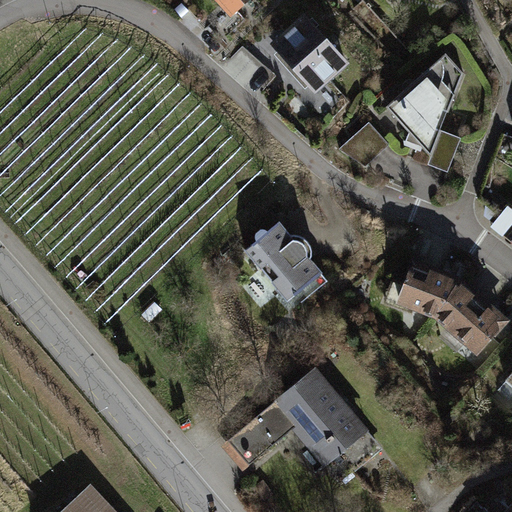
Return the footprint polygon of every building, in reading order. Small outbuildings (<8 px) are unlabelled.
[(223,0),(236,12),(248,0),(223,0)] [(383,0),(400,18),(420,0),(383,0)] [(304,8),(271,41),(314,85),(299,99),(324,125),(352,99),(332,79),(353,58),(304,8)] [(140,295),(272,172),(171,64),(87,20),(0,102),(0,112),(9,122),(2,134),(0,135),(0,145),(9,156),(3,167),(28,194),(0,178),(0,199),(82,286),(100,269),(112,276),(122,258),(133,264),(129,272),(142,278),(130,290),(140,295)] [(466,81),(448,62),(387,114),(431,166),(466,81)] [(392,141),(370,123),(346,152),(368,171),(392,141)] [(298,248),(283,229),(249,258),(295,318),(329,289),(314,266),(314,257),(307,247),(298,248)] [(465,289),(413,265),(401,310),(439,329),(479,366),(509,329),(465,289)] [(377,441),(322,374),(239,442),(258,466),(294,436),(330,479),(377,441)] [(114,511),(91,486),(62,511),(114,511)] [(511,511),(511,501),(502,511),(511,511)]
